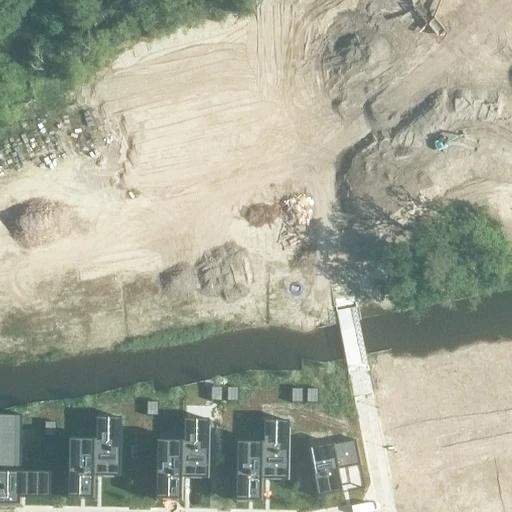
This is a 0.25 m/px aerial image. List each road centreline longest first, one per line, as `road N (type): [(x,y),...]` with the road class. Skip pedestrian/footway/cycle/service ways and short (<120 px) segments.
road 1 (unknown): [(319,158),(0,228)]
road 2 (residential): [(511,4),(319,158)]
road 3 (unknown): [(319,158),(358,365)]
road 4 (residential): [(358,365),(385,508)]
